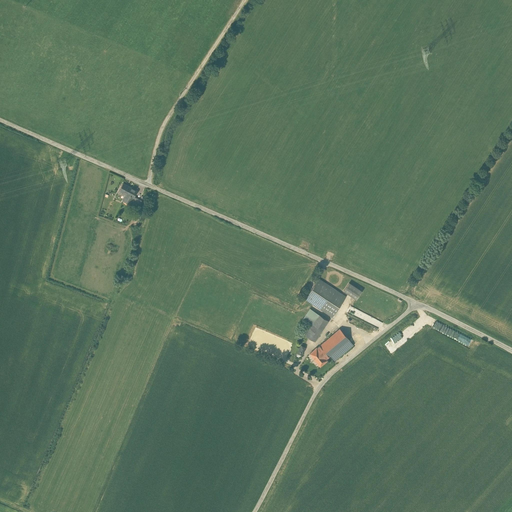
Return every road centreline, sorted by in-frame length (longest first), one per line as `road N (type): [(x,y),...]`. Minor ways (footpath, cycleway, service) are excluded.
road 1 (unclassified): [(148,184),(415,302)]
road 2 (unclassified): [(254,511),(325,378),(415,302)]
road 3 (unclassified): [(148,184),(161,128),(244,0)]
road 4 (unclassified): [(0,119),(148,184)]
